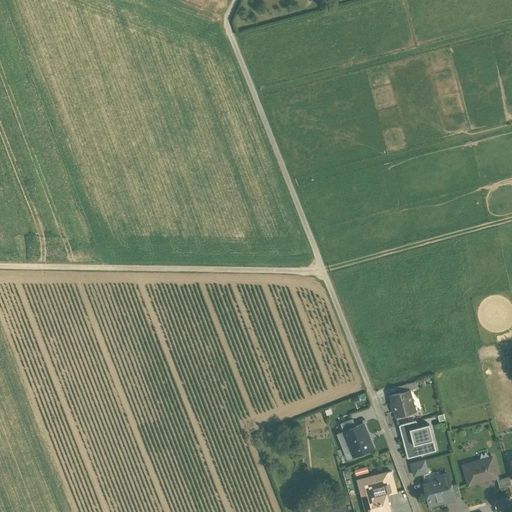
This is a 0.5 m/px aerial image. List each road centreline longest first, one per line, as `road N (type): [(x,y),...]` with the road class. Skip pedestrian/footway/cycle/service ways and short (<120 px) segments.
road 1 (unclassified): [(372,395),(226,22)]
road 2 (track): [(330,277),(0,270)]
road 3 (residential): [(418,511),(372,395)]
